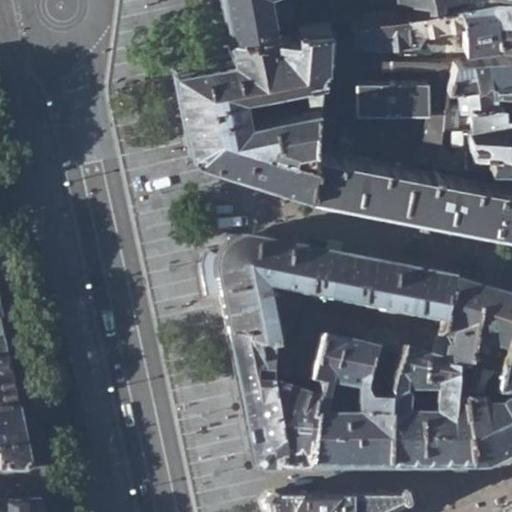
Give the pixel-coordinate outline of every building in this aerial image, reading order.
[(221,0),(227,30),(265,30),(262,23),(270,21),(266,2),(267,2),(266,0),(221,0)] [(265,30),(273,30),(274,19),(296,18),(292,0),(276,0),(267,2),(266,2),(270,21),(262,23),(265,30)] [(292,0),(296,18),(328,18),(350,15),(350,14),(361,12),(359,0),(292,0)] [(464,19),(461,0),(448,0),(361,12),(350,14),(350,15),(351,33),(380,39),(416,36),(425,26),(464,19)] [(511,0),(461,0),(464,19),(467,45),(502,39),(511,41),(511,0)] [(227,30),(231,52),(172,63),(189,145),(196,153),(308,187),(311,152),(303,149),(304,143),(312,145),(314,130),(311,129),(313,106),(315,105),(320,60),(322,60),(322,58),(324,58),(328,18),(296,18),(274,19),(273,30),(265,30),(227,30)] [(511,77),(511,51),(485,55),(490,80),(511,77)] [(511,77),(490,80),(485,55),(455,59),(448,83),(456,83),(456,103),(468,104),(511,102),(511,77)] [(511,186),(335,151),(340,119),(339,119),(340,110),(425,109),(423,122),(427,122),(433,109),(443,109),(448,83),(455,59),(324,58),(322,58),(322,60),(320,60),(315,105),(313,106),(311,129),(314,130),(312,145),(311,152),(308,187),(511,226),(511,186)] [(511,102),(468,104),(468,124),(511,123),(511,102)] [(441,139),(442,123),(443,109),(433,109),(427,122),(423,122),(420,134),(441,139)] [(511,123),(468,124),(442,123),(441,139),(439,162),(451,166),(511,167),(511,123)] [(439,162),(441,139),(420,134),(416,159),(433,162),(433,164),(438,166),(439,162)] [(388,390),(400,345),(421,351),(426,329),(437,332),(452,277),(246,236),(240,236),(233,237),(227,240),(222,244),(219,248),(216,252),(215,257),(213,264),(226,333),(243,337),(245,341),(270,346),(271,371),(309,378),(321,333),(339,338),(340,336),(340,332),(377,341),(377,345),(362,387),(388,390)] [(421,351),(460,363),(478,284),(452,277),(437,332),(426,329),(421,351)] [(495,391),(511,318),(511,294),(478,284),(460,363),(452,394),(464,398),(495,391)] [(511,318),(495,391),(511,388),(511,318)] [(259,467),(307,466),(315,393),(269,379),(268,370),(271,371),(270,346),(245,341),(243,337),(226,333),(251,461),(259,467)] [(315,393),(307,466),(386,465),(385,395),(367,395),(362,387),(377,345),(340,336),(339,338),(321,333),(309,378),(316,380),(315,393)] [(400,345),(388,390),(388,396),(385,395),(386,465),(469,464),(462,423),(464,402),(464,398),(452,394),(460,363),(421,351),(400,345)] [(0,446),(21,442),(2,356),(0,356),(0,446)] [(462,423),(469,464),(483,464),(511,450),(511,394),(464,402),(462,423)] [(25,463),(21,442),(0,446),(0,468),(21,468),(25,463)] [(262,511),(386,511),(405,503),(406,490),(266,491),(261,499),(262,511)] [(0,511),(34,511),(31,499),(0,499),(0,511)]
